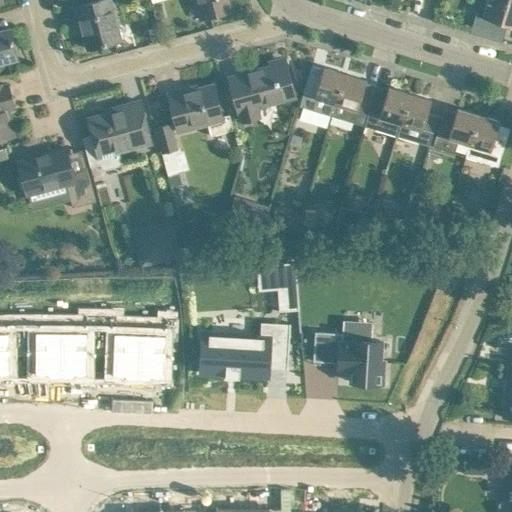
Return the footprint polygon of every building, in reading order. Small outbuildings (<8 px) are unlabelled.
[(109,0),(98,0),(93,1),(74,7),(81,33),(83,32),(87,48),(120,40),(109,0)] [(195,0),(200,18),(230,11),(227,0),(195,0)] [(511,0),(487,0),(483,17),(511,26),(511,0)] [(0,61),(17,57),(9,28),(0,30),(0,61)] [(294,97),(285,62),(229,77),(234,96),(239,112),(240,112),(242,119),(242,121),(259,116),(257,107),(293,97),(294,97)] [(323,67),(323,68),(311,65),(305,84),(306,84),(300,106),(332,116),(344,73),(323,67)] [(344,73),(332,116),(364,126),(376,85),(365,82),(366,80),(344,73)] [(0,85),(0,139),(13,136),(6,110),(14,108),(8,84),(0,87),(0,85)] [(222,118),(218,104),(213,85),(185,92),(184,89),(168,93),(178,131),(207,124),(210,135),(234,129),(230,115),(222,118)] [(376,85),(364,126),(397,136),(409,93),(388,87),(388,89),(376,85)] [(427,112),(431,100),(409,93),(397,136),(429,145),(438,116),(427,112)] [(119,149),(150,140),(145,120),(140,101),(115,107),(117,112),(89,119),(93,135),(83,138),(91,167),(100,165),(101,167),(105,170),(119,166),(122,162),(119,149)] [(458,141),(469,144),(478,114),(457,108),(456,112),(444,108),(438,127),(432,147),(454,153),(458,141)] [(499,121),(478,114),(469,144),(466,157),(498,167),(510,128),(498,125),(499,121)] [(155,128),(162,153),(168,175),(189,170),(183,146),(177,147),(171,124),(155,128)] [(291,132),(238,146),(240,157),(287,144),(291,132)] [(5,147),(0,148),(0,159),(8,157),(5,147)] [(73,171),(66,148),(17,161),(26,194),(66,183),(72,207),(95,201),(92,187),(86,168),(73,171)] [(247,215),(230,210),(226,224),(260,233),(268,206),(251,201),(247,215)] [(396,207),(393,219),(401,221),(404,210),(396,207)] [(300,216),(275,209),(271,222),(296,230),(300,216)] [(195,219),(183,222),(187,236),(198,233),(195,219)] [(173,225),(153,231),(161,261),(182,256),(173,225)] [(296,261),(276,263),(276,264),(278,289),(279,311),(299,309),(296,261)] [(420,261),(408,295),(429,303),(441,268),(420,261)] [(61,321),(60,375),(74,375),(74,374),(87,374),(87,347),(100,347),(101,315),(86,314),(86,321),(61,321)] [(101,315),(100,347),(113,347),(112,374),(124,375),(124,376),(137,377),(140,323),(115,322),(116,315),(101,315)] [(140,323),(137,377),(151,378),(151,376),(164,376),(165,349),(178,350),(179,318),(165,317),(165,324),(140,323)] [(7,330),(0,330),(0,373),(10,373),(9,347),(22,346),(22,320),(7,321),(7,330)] [(61,321),(22,320),(22,346),(35,346),(34,373),(47,373),(47,375),(60,375),(61,321)] [(202,333),(200,372),(225,374),(225,376),(227,376),(227,374),(237,374),(237,377),(239,377),(239,374),(268,376),(268,367),(286,368),(288,368),(290,323),(289,323),(289,326),(280,325),(280,323),(270,322),(269,337),(260,336),(202,333)] [(339,332),(312,332),(312,362),(338,362),(338,370),(350,370),(350,380),(384,380),(384,358),(380,358),(380,338),(369,338),(350,338),(350,340),(340,340),(340,332),(339,332)] [(470,470),(470,473),(485,474),(485,462),(464,461),(463,469),(470,470)] [(511,511),(511,470),(502,469),(501,484),(510,485),(510,500),(502,500),(498,503),(497,511),(511,511)]
